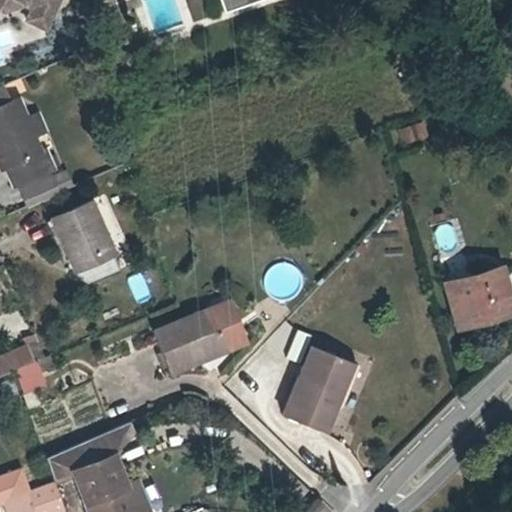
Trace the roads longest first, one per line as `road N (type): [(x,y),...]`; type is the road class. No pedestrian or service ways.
road 1 (tertiary): [(511,376),(447,428),(376,511)]
road 2 (tertiary): [(388,511),(466,451),(511,400)]
